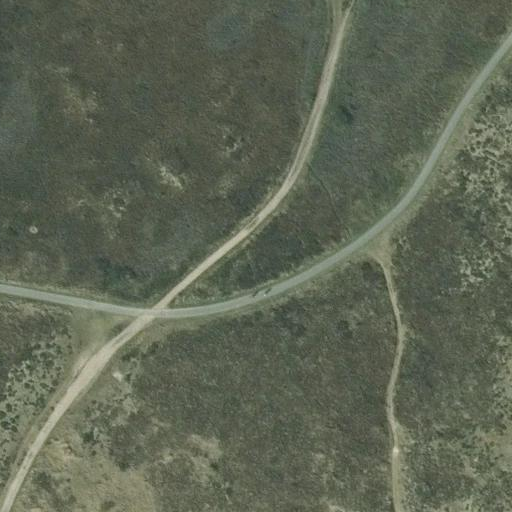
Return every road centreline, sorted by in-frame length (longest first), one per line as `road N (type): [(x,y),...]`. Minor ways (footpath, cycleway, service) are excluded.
road 1 (unknown): [(351,0),(316,120),(289,178),(234,239),(144,312)]
road 2 (unknown): [(144,312),(55,418),(6,511)]
